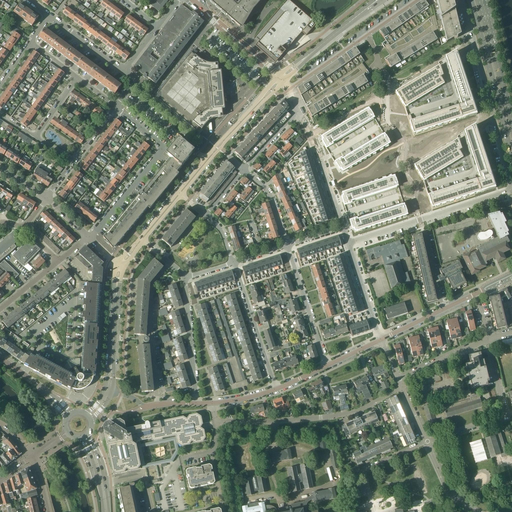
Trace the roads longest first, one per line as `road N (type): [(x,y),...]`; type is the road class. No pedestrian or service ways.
road 1 (residential): [(460,0),(509,193),(350,242)]
road 2 (residential): [(215,422),(342,414),(401,386)]
road 3 (residential): [(88,237),(163,147),(116,106)]
road 4 (primary): [(470,0),(511,157)]
road 5 (residential): [(288,90),(415,0)]
road 6 (tertiary): [(271,88),(179,194)]
road 7 (residential): [(275,389),(233,263)]
road 8 (tertiary): [(108,391),(122,264)]
road 9 (residential): [(327,365),(287,245)]
road 10 (residential): [(196,403),(186,278)]
road 11 (tertiary): [(280,79),(377,0)]
road 12 (primary): [(511,121),(482,0)]
road 13 (residential): [(344,226),(299,114)]
